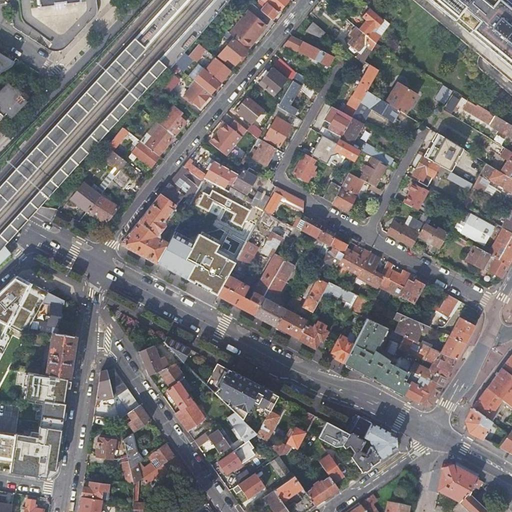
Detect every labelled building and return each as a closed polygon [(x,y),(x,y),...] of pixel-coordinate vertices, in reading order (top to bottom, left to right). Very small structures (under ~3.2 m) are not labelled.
[(36,0),(37,9),(59,7),(79,4),(78,0),(36,0)] [(263,0),(261,4),(264,6),(260,10),(271,20),(288,0),(263,0)] [(511,0),(430,0),(491,50),(511,67),(511,0)] [(229,34),(248,49),(267,26),(248,10),(234,27),(229,34)] [(359,30),(376,43),(379,38),(373,33),(383,22),(369,11),(363,18),(366,21),(359,30)] [(385,20),(383,22),(373,33),(379,38),(390,24),(385,20)] [(321,38),(325,33),(312,22),(306,31),(321,38)] [(230,23),(224,29),(229,34),(234,27),(230,23)] [(359,30),(356,27),(349,35),(352,38),(347,44),(351,47),(356,51),(360,54),(356,58),(363,63),(376,43),(359,30)] [(334,57),(291,36),(284,45),(329,68),(334,57)] [(0,211),(97,105),(148,50),(134,38),(0,185),(0,211)] [(219,55),(223,58),(225,56),(230,60),(235,64),(247,50),(233,39),(219,55)] [(185,53),(190,57),(196,62),(202,54),(210,60),(214,56),(195,41),(185,53)] [(0,53),(0,71),(11,66),(13,62),(0,53)] [(185,53),(175,64),(178,67),(185,59),(187,61),(190,57),(185,53)] [(212,76),(220,82),(230,70),(216,58),(206,70),(212,76)] [(296,72),(279,58),(274,65),(291,79),(296,72)] [(40,207),(167,67),(158,59),(0,232),(0,251),(5,245),(40,207)] [(169,71),(172,74),(178,67),(175,64),(169,71)] [(356,109),(361,101),(367,90),(378,70),(371,66),(365,77),(363,76),(347,104),(356,109)] [(195,82),(210,94),(219,84),(211,77),(212,76),(206,70),(203,68),(193,80),(195,82)] [(258,83),(274,96),(286,81),(271,68),(267,73),(265,71),(261,75),(264,77),(258,83)] [(158,83),(162,86),(169,92),(179,80),(172,74),(169,71),(158,83)] [(297,72),(295,78),(304,82),(307,76),(297,72)] [(288,113),(294,117),(298,111),(290,106),(301,86),(292,80),(279,104),(278,103),(276,106),(277,107),(288,113)] [(199,107),(210,94),(195,82),(185,95),(187,97),(185,98),(191,104),(193,102),(199,107)] [(399,110),(405,114),(417,94),(398,82),(386,102),(399,110)] [(158,83),(150,93),(154,96),(162,86),(158,83)] [(446,103),(454,90),(444,84),(436,97),(446,103)] [(0,128),(16,112),(25,102),(22,99),(23,99),(21,96),(22,95),(15,89),(13,90),(8,85),(0,92),(0,110),(3,113),(5,112),(6,114),(3,117),(0,114),(0,128)] [(315,91),(304,85),(301,89),(311,98),(315,91)] [(392,121),(399,110),(386,102),(367,90),(361,101),(371,107),(392,121)] [(263,109),(247,96),(236,111),(251,124),(263,109)] [(464,107),(468,100),(461,96),(457,103),(464,107)] [(511,125),(477,104),(476,105),(468,100),(464,107),(463,108),(489,124),(511,138),(511,125)] [(352,118),(363,123),(371,107),(361,101),(356,109),(354,114),(352,118)] [(340,139),(352,118),(331,106),(324,120),(330,124),(327,129),(322,126),(318,133),(322,135),(337,144),(340,139)] [(284,122),(288,113),(277,107),(272,115),(276,117),(264,138),(279,147),(291,126),(284,122)] [(171,109),(159,123),(161,125),(174,136),(186,122),(171,109)] [(471,126),(474,120),(465,115),(461,120),(471,126)] [(355,138),(363,123),(352,118),(340,139),(359,150),(361,151),(372,157),(386,164),(389,166),(393,159),(355,138)] [(247,130),(236,121),(231,127),(226,123),(209,142),(225,156),(247,130)] [(147,133),(140,141),(141,142),(158,156),(174,136),(161,125),(151,136),(147,133)] [(248,131),(257,139),(261,132),(253,125),(248,131)] [(123,127),(107,147),(113,152),(115,150),(117,146),(119,144),(129,132),(123,127)] [(494,133),(486,128),(483,133),(491,138),(494,133)] [(460,148),(439,134),(437,137),(432,146),(425,157),(448,169),(460,148)] [(322,135),(310,155),(326,164),(330,156),(341,154),(353,161),(359,150),(340,139),(337,144),(322,135)] [(265,165),(275,148),(262,140),(256,152),(254,151),(252,154),(254,155),(252,158),(265,165)] [(150,167),(159,156),(158,156),(141,142),(129,157),(134,161),(137,157),(150,167)] [(107,147),(101,155),(117,168),(120,170),(126,162),(120,157),(113,152),(107,147)] [(511,152),(505,149),(500,156),(507,160),(500,172),(506,175),(511,179),(511,152)] [(304,154),(292,174),(306,182),(315,167),(312,165),(314,160),(304,154)] [(370,184),(373,186),(386,164),(372,157),(360,179),(363,181),(370,184)] [(418,182),(427,187),(438,166),(422,157),(415,169),(412,175),(419,179),(418,182)] [(247,194),(259,173),(248,167),(246,172),(243,170),(239,176),(214,162),(213,163),(211,162),(206,169),(208,170),(205,175),(191,164),(192,162),(189,159),(183,167),(203,182),(205,179),(224,189),(227,183),(247,194)] [(493,169),(486,164),(480,174),(487,179),(493,169)] [(121,245),(156,263),(167,244),(160,239),(159,234),(161,231),(162,232),(167,227),(165,225),(164,222),(163,221),(182,197),(183,196),(187,199),(191,202),(203,182),(183,167),(121,245)] [(115,176),(112,180),(120,187),(123,189),(131,179),(120,170),(115,176)] [(452,170),(448,176),(469,189),(473,182),(452,170)] [(332,203),(347,211),(350,205),(353,206),(354,203),(352,202),(363,181),(360,179),(349,172),(341,187),(332,203)] [(500,172),(494,182),(511,192),(511,179),(506,175),(500,172)] [(108,185),(116,191),(120,187),(112,180),(108,185)] [(70,198),(87,212),(99,196),(87,186),(88,184),(86,182),(84,184),(82,183),(70,198)] [(331,182),(322,198),(327,200),(332,203),(341,187),(331,182)] [(410,191),(403,203),(416,210),(426,190),(412,183),(408,190),(410,191)] [(381,195),(383,191),(373,186),(370,184),(368,189),(381,195)] [(114,194),(127,205),(130,201),(132,198),(123,189),(120,187),(116,191),(114,194)] [(304,202),(277,188),(274,192),(275,193),(265,210),(272,214),(282,196),(286,198),(285,203),(304,212),(304,207),(304,202)] [(231,221),(241,227),(250,211),(212,190),(209,195),(204,192),(197,205),(208,211),(213,203),(234,214),(231,221)] [(263,211),(270,198),(258,191),(251,204),(263,211)] [(99,196),(87,212),(105,223),(118,208),(99,196)] [(263,211),(256,207),(253,212),(261,217),(264,211),(263,210),(263,211)] [(308,218),(303,215),(296,228),(301,231),(314,238),(315,238),(322,226),(314,222),(312,226),(305,222),(308,218)] [(511,216),(510,216),(508,218),(511,220),(510,221),(506,219),(502,227),(503,228),(511,232),(511,216)] [(492,229),(470,217),(464,229),(485,241),(492,229)] [(387,233),(411,247),(417,236),(423,224),(411,218),(406,226),(404,225),(402,227),(393,222),(387,233)] [(417,236),(439,248),(447,233),(437,228),(435,230),(423,224),(417,236)] [(301,231),(296,228),(294,227),(291,232),(298,236),(301,231)] [(511,257),(511,232),(503,228),(489,254),(508,265),(510,262),(511,257)] [(311,244),(314,238),(301,231),(298,236),(311,244)] [(271,232),(260,252),(270,257),(280,237),(271,232)] [(195,262),(186,279),(217,296),(228,276),(232,269),(235,263),(215,252),(219,245),(198,234),(193,245),(188,255),(194,258),(193,261),(195,262)] [(188,255),(193,245),(173,235),(167,244),(156,263),(186,279),(195,262),(193,261),(194,258),(188,255)] [(315,238),(314,238),(311,244),(320,249),(323,243),(315,238)] [(329,246),(342,253),(346,246),(333,238),(329,246)] [(247,242),(232,269),(242,275),(257,247),(247,242)] [(320,249),(317,253),(325,257),(323,261),(336,267),(338,264),(343,254),(342,253),(329,246),(323,243),(320,249)] [(488,271),(501,278),(505,270),(508,265),(489,254),(473,246),(465,260),(482,269),(483,268),(489,271),(488,271)] [(342,266),(359,275),(370,253),(363,249),(359,255),(346,248),(343,254),(338,264),(342,266)] [(284,260),(285,259),(274,253),(249,300),(244,297),(249,287),(228,276),(217,296),(253,315),(284,260)] [(370,253),(359,275),(379,286),(384,276),(380,274),(374,270),(381,258),(370,253)] [(284,260),(253,315),(275,327),(285,309),(279,306),(272,302),(275,296),(277,297),(295,266),(284,260)] [(384,276),(379,286),(391,292),(396,283),(400,285),(407,272),(403,270),(400,275),(391,270),(393,265),(387,262),(380,274),(384,276)] [(53,284),(20,270),(0,290),(0,385),(8,370),(28,373),(29,367),(38,369),(38,372),(45,373),(52,333),(38,331),(29,329),(33,322),(53,284)] [(396,283),(391,292),(400,297),(399,298),(408,302),(409,300),(413,303),(425,282),(407,272),(400,285),(396,283)] [(312,312),(318,301),(328,282),(329,281),(320,276),(319,279),(317,278),(302,306),(312,312)] [(349,311),(350,310),(358,295),(353,293),(350,292),(328,282),(318,301),(323,303),(325,299),(329,301),(332,296),(345,302),(343,308),(349,311)] [(52,333),(56,334),(61,307),(58,306),(58,304),(63,305),(64,301),(48,293),(42,304),(47,305),(50,306),(48,317),(45,316),(44,323),(39,323),(38,331),(52,333)] [(350,310),(355,313),(364,298),(358,295),(350,310)] [(454,304),(444,299),(439,308),(433,305),(432,308),(447,317),(454,304)] [(400,321),(395,331),(404,335),(417,341),(421,331),(429,333),(430,331),(428,330),(429,327),(383,307),(380,313),(400,321)] [(285,309),(275,327),(298,339),(307,321),(301,317),(302,314),(300,313),(298,316),(285,309)] [(449,336),(466,343),(477,322),(461,314),(459,317),(460,318),(451,333),(449,336)] [(343,363),(368,376),(392,330),(367,319),(353,344),(343,363)] [(307,321),(298,339),(323,352),(329,341),(323,338),(325,334),(324,330),(314,325),(312,329),(310,328),(312,324),(307,321)] [(39,323),(33,322),(29,329),(38,331),(39,323)] [(392,330),(368,376),(376,380),(403,395),(409,383),(404,381),(409,371),(414,362),(394,354),(398,348),(404,335),(395,331),(392,330)] [(75,337),(56,334),(52,333),(45,373),(38,372),(38,369),(29,367),(28,373),(69,379),(75,337)] [(335,358),(343,363),(353,344),(345,340),(347,338),(341,335),(332,352),(337,355),(335,358)] [(417,341),(404,335),(398,348),(426,361),(426,360),(432,348),(431,347),(421,343),(417,341)] [(441,352),(457,359),(466,343),(449,336),(441,352)] [(166,337),(163,343),(182,363),(189,349),(166,337)] [(154,346),(139,352),(146,369),(160,363),(154,346)] [(433,363),(439,351),(432,348),(426,360),(433,363)] [(427,378),(443,385),(457,359),(441,352),(439,351),(433,363),(429,369),(414,362),(409,371),(415,373),(420,376),(426,379),(427,378)] [(511,355),(505,365),(502,369),(511,376),(511,355)] [(178,364),(159,372),(170,387),(183,378),(184,378),(178,370),(181,368),(178,364)] [(210,378),(204,374),(201,380),(210,390),(222,367),(218,365),(210,378)] [(277,396),(222,367),(210,390),(235,413),(257,434),(269,411),(277,396)] [(511,376),(502,369),(491,384),(487,389),(502,401),(507,404),(511,408),(511,376)] [(114,370),(107,371),(113,397),(116,411),(118,420),(127,415),(132,421),(128,423),(135,432),(150,422),(114,370)] [(113,397),(107,371),(100,373),(96,401),(113,397)] [(404,381),(409,383),(410,382),(415,373),(409,371),(404,381)] [(409,383),(403,395),(425,407),(432,405),(443,385),(427,378),(426,379),(420,376),(415,385),(410,382),(409,383)] [(183,378),(170,387),(166,390),(180,410),(192,402),(186,393),(191,389),(183,378)] [(502,401),(487,389),(480,399),(472,409),(487,419),(492,412),(497,416),(499,413),(495,409),(502,401)] [(495,409),(499,413),(507,404),(502,401),(495,409)] [(192,402),(180,410),(175,414),(188,431),(205,420),(193,402),(192,402)] [(487,419),(472,409),(465,422),(469,433),(474,435),(483,440),(491,423),(487,419)] [(118,420),(116,411),(108,410),(107,419),(118,420)] [(280,416),(269,411),(257,434),(279,455),(285,446),(276,441),(274,444),(267,440),(280,416)] [(313,415),(306,411),(300,423),(306,427),(313,415)] [(492,412),(487,419),(491,423),(497,416),(492,412)] [(257,434),(235,413),(227,419),(244,443),(257,434)] [(352,457),(362,472),(396,448),(395,435),(360,417),(343,445),(345,448),(350,445),(355,452),(352,457)] [(305,432),(294,427),(285,446),(279,455),(286,454),(292,446),(296,448),(305,432)] [(208,437),(205,433),(194,441),(199,447),(210,440),(219,454),(229,447),(226,442),(230,440),(224,432),(221,435),(218,431),(208,437)] [(2,435),(0,434),(0,458),(11,460),(15,435),(2,433),(2,435)] [(136,452),(132,434),(123,440),(128,461),(130,469),(137,463),(142,460),(136,452)] [(511,438),(508,435),(501,447),(511,453),(511,438)] [(100,437),(99,437),(96,457),(112,459),(115,442),(100,439),(100,437)] [(165,443),(152,453),(160,465),(174,455),(165,443)] [(232,451),(218,461),(226,474),(241,463),(232,451)] [(160,465),(143,478),(145,480),(144,481),(146,485),(161,474),(163,478),(169,473),(171,476),(183,469),(174,455),(160,465)] [(343,475),(328,456),(319,462),(329,476),(334,482),(335,481),(336,483),(339,481),(338,479),(343,475)] [(130,469),(128,461),(122,463),(127,484),(133,485),(130,469)] [(137,463),(130,469),(133,485),(137,482),(142,478),(137,463)] [(452,466),(442,469),(439,486),(438,489),(446,493),(444,495),(447,497),(449,495),(460,501),(459,503),(468,511),(488,511),(489,511),(477,500),(481,493),(473,489),(474,487),(479,489),(482,482),(452,466)] [(243,472),(225,484),(229,490),(233,488),(247,478),(243,472)] [(247,478),(233,488),(236,493),(241,489),(248,499),(240,505),(244,511),(254,504),(250,498),(256,494),(261,491),(250,476),(247,478)] [(294,476),(274,490),(281,501),(297,491),(303,499),(297,504),(294,502),(286,507),(289,511),(305,511),(315,505),(306,493),(294,476)] [(311,489),(306,493),(315,505),(338,489),(334,482),(329,476),(323,480),(322,480),(319,482),(318,481),(313,484),(314,486),(311,488),(311,489)] [(137,482),(133,485),(132,511),(143,511),(144,503),(137,503),(137,482)] [(100,484),(89,483),(88,488),(83,487),(81,497),(100,500),(102,490),(99,489),(100,484)] [(274,490),(264,497),(274,511),(289,511),(286,507),(281,501),(274,490)] [(408,511),(411,496),(404,493),(403,498),(402,504),(405,505),(404,507),(388,504),(385,511),(408,511)] [(372,495),(359,505),(364,511),(376,511),(371,504),(376,500),(372,495)] [(99,511),(101,500),(100,500),(81,497),(78,511),(99,511)] [(34,501),(26,500),(25,508),(22,508),(22,510),(24,511),(43,511),(33,509),(34,501)] [(254,504),(244,511),(254,511),(258,509),(255,505),(258,503),(257,502),(254,504)]
